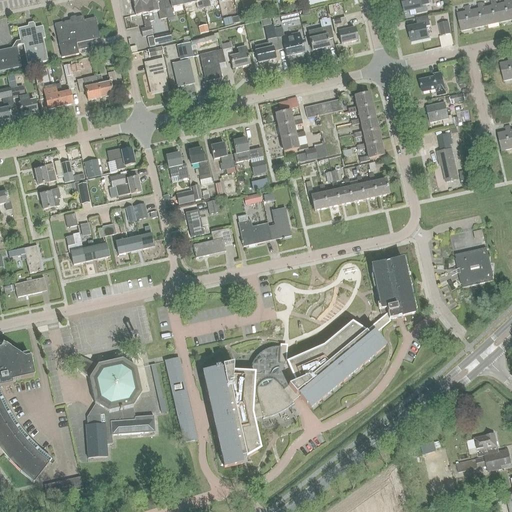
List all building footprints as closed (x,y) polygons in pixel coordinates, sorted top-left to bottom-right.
[(153,35),(150,22),(149,22),(144,0),(131,0),(136,17),(142,15),(145,29),(141,30),(143,38),(153,35)] [(144,0),(149,22),(150,22),(154,21),(152,15),(158,13),(160,20),(167,19),(162,0),(144,0)] [(162,0),(167,19),(173,17),(171,8),(183,6),(181,0),(162,0)] [(203,9),(210,7),(209,1),(214,0),(201,0),(202,3),(203,9)] [(427,12),(425,5),(429,4),(428,0),(401,0),(404,12),(417,10),(418,14),(427,12)] [(511,20),(511,14),(509,3),(508,0),(503,0),(504,4),(496,6),(500,23),(511,20)] [(500,23),(496,6),(495,1),(490,2),(491,7),(483,9),(487,26),(500,23)] [(487,26),(483,9),(482,4),(477,5),(478,10),(470,12),(474,29),(487,26)] [(474,29),(470,12),(469,7),(464,8),(465,13),(457,15),(461,32),(474,29)] [(280,17),(282,25),(300,21),(298,13),(280,17)] [(426,28),(430,27),(427,17),(416,19),(417,25),(407,27),(411,42),(428,39),(426,28)] [(54,25),(59,45),(62,58),(78,54),(77,51),(90,48),(89,41),(100,39),(95,19),(77,23),(75,22),(72,22),(70,22),(54,25)] [(341,45),(357,41),(355,30),(348,31),(345,19),(333,21),(336,35),(339,34),(341,45)] [(441,35),(451,33),(449,21),(439,23),(441,35)] [(265,28),(267,40),(268,44),(254,47),(256,52),(255,52),(258,63),(275,59),(273,52),(279,50),(274,29),(274,30),(273,26),(265,28)] [(328,40),(333,38),(331,26),(308,31),(312,51),(330,47),(328,40)] [(18,46),(21,45),(23,45),(28,66),(48,61),(43,39),(45,38),(43,27),(29,30),(28,27),(17,29),(20,41),(16,42),(12,49),(0,51),(0,71),(21,67),(17,48),(18,46)] [(285,36),(284,37),(282,28),(274,29),(279,50),(285,49),(286,57),(303,53),(301,42),(299,33),(285,36)] [(189,44),(193,57),(197,56),(195,49),(200,48),(199,47),(215,43),(214,40),(219,38),(218,33),(203,37),(204,38),(190,42),(190,43),(189,44)] [(193,57),(189,44),(182,46),(186,59),(193,57)] [(161,47),(147,50),(149,58),(163,55),(161,47)] [(222,50),(225,63),(230,61),(232,69),(249,65),(245,47),(237,49),(239,56),(233,57),(231,48),(222,50)] [(222,50),(199,56),(201,63),(203,74),(205,82),(221,78),(218,64),(225,63),(222,50)] [(115,54),(109,56),(112,66),(118,64),(115,54)] [(511,80),(511,56),(511,57),(507,58),(508,63),(499,64),(503,82),(511,80)] [(147,71),(146,72),(152,94),(166,91),(162,71),(165,70),(163,60),(145,64),(147,71)] [(72,73),(81,71),(79,64),(77,65),(76,61),(70,63),(71,66),(70,66),(72,73)] [(179,87),(194,84),(188,61),(172,64),(175,75),(176,75),(179,87)] [(63,67),(69,91),(75,89),(69,66),(63,67)] [(98,86),(101,99),(113,96),(111,86),(117,85),(114,72),(108,74),(110,83),(103,84),(101,75),(96,77),(98,86)] [(440,74),(434,75),(430,76),(429,77),(428,77),(428,78),(428,79),(428,80),(420,82),(422,93),(435,91),(436,97),(445,95),(440,74)] [(101,99),(98,86),(85,88),(83,80),(77,81),(80,93),(86,92),(88,102),(101,99)] [(45,100),(47,111),(60,108),(57,95),(55,86),(55,85),(44,88),(43,84),(36,85),(40,101),(45,100)] [(70,92),(62,94),(60,85),(55,86),(57,95),(60,108),(73,105),(70,92)] [(27,97),(24,98),(22,87),(10,90),(12,100),(19,98),(20,104),(18,105),(21,117),(37,113),(34,101),(29,102),(27,97)] [(0,100),(2,100),(4,109),(0,110),(0,121),(11,119),(9,109),(13,108),(9,89),(0,91),(0,100)] [(349,114),(358,112),(357,110),(373,106),(370,94),(354,97),(357,108),(348,110),(349,114)] [(449,97),(451,105),(465,102),(463,94),(449,97)] [(452,123),(451,116),(447,117),(444,104),(427,108),(430,124),(442,121),(444,129),(459,126),(458,121),(452,123)] [(357,110),(358,112),(359,120),(351,122),(352,126),(360,124),(360,122),(375,119),(373,106),(357,110)] [(278,128),(293,125),(293,127),(302,125),(300,116),(291,118),(290,112),(275,115),(278,128)] [(458,122),(470,121),(469,112),(458,113),(458,122)] [(378,131),(375,119),(360,122),(360,124),(362,132),(354,134),(355,139),(363,137),(363,134),(378,131)] [(296,137),(296,139),(305,137),(304,133),(295,135),(293,127),(293,125),(278,128),(281,140),(296,137)] [(511,149),(511,136),(511,131),(510,127),(505,128),(506,133),(497,134),(501,152),(511,149)] [(366,147),(381,143),(378,131),(363,134),(363,137),(365,145),(356,147),(357,151),(366,149),(366,147)] [(453,145),(450,134),(437,137),(440,152),(436,153),(439,167),(442,166),(445,183),(457,180),(451,150),(450,150),(449,146),(453,145)] [(298,147),(296,139),(296,137),(281,140),(283,153),(298,149),(298,152),(308,149),(307,145),(298,147)] [(260,149),(250,152),(250,151),(248,151),(245,139),(233,142),(236,155),(233,155),(235,164),(262,158),(260,149)] [(384,156),(381,143),(366,147),(366,149),(368,157),(359,159),(360,164),(369,162),(369,159),(384,156)] [(220,159),(221,164),(220,165),(221,172),(223,171),(224,176),(235,174),(231,155),(226,157),(223,144),(211,147),(213,160),(220,159)] [(324,144),(322,145),(314,147),(315,149),(305,151),(306,154),(295,156),(297,164),(327,157),(324,144)] [(206,163),(207,162),(205,155),(202,156),(201,149),(188,152),(191,165),(199,164),(200,169),(197,170),(200,187),(211,185),(206,163)] [(109,163),(113,163),(115,162),(117,171),(124,170),(124,167),(135,164),(132,150),(122,152),(121,150),(107,153),(109,163)] [(185,165),(181,166),(178,154),(166,157),(168,169),(170,178),(178,177),(179,182),(189,180),(185,165)] [(97,160),(84,164),(87,180),(101,176),(97,160)] [(250,163),(253,177),(266,174),(263,160),(250,163)] [(72,174),(75,173),(73,165),(70,165),(69,162),(60,165),(64,184),(74,182),(72,174)] [(56,182),(53,171),(52,165),(44,167),(44,169),(34,172),(37,186),(48,184),(48,183),(56,182)] [(459,173),(462,187),(468,186),(465,172),(459,173)] [(327,184),(334,183),(331,173),(325,174),(327,184)] [(368,175),(370,184),(373,184),(376,199),(389,196),(385,181),(375,183),(373,174),(368,175)] [(127,175),(110,179),(112,189),(116,188),(118,197),(130,195),(141,193),(138,178),(128,180),(127,175)] [(373,184),(370,184),(362,186),(360,177),(356,178),(358,187),(360,186),(363,201),(376,199),(373,184)] [(214,182),(217,196),(222,195),(219,180),(214,182)] [(266,180),(251,184),(253,192),(268,189),(266,180)] [(343,181),(345,190),(348,189),(351,204),(363,201),(360,186),(358,187),(350,189),(348,180),(343,181)] [(82,205),(90,203),(85,182),(73,185),(76,196),(79,195),(82,205)] [(348,189),(345,190),(338,191),(336,183),(331,183),(333,192),(335,192),(339,207),(351,204),(348,189)] [(319,186),(320,195),(323,195),(326,209),(339,207),(335,192),(333,192),(325,194),(323,185),(319,186)] [(201,200),(198,186),(192,187),(195,202),(201,200)] [(323,195),(320,195),(313,197),(310,188),(306,189),(308,198),(311,197),(314,212),(326,209),(323,195)] [(49,191),(50,194),(40,196),(43,210),(59,207),(58,200),(60,199),(58,189),(49,191)] [(194,203),(191,191),(176,195),(178,206),(194,203)] [(6,193),(0,194),(0,205),(4,204),(6,211),(11,210),(10,203),(8,203),(6,193)] [(263,196),(265,204),(275,202),(273,194),(263,196)] [(259,195),(246,198),(247,206),(258,203),(260,213),(264,212),(264,209),(262,200),(261,200),(259,195)] [(207,203),(209,216),(219,214),(217,201),(207,203)] [(147,219),(144,205),(133,207),(136,221),(147,219)] [(274,226),(268,228),(271,241),(291,237),(285,209),(271,212),(274,226)] [(190,238),(208,234),(207,226),(208,226),(206,218),(200,219),(198,211),(185,214),(190,238)] [(77,226),(74,215),(65,217),(67,229),(77,226)] [(267,225),(252,228),(250,221),(247,222),(246,216),(238,218),(239,224),(237,224),(242,248),(271,241),(268,228),(267,225)] [(111,236),(108,226),(102,228),(102,229),(97,230),(99,239),(109,237),(109,236),(111,236)] [(142,251),(154,248),(151,235),(149,227),(144,228),(145,237),(139,238),(142,251)] [(225,252),(224,247),(231,245),(229,234),(228,229),(211,233),(212,241),(192,246),(195,259),(225,252)] [(7,235),(9,244),(19,242),(17,233),(7,235)] [(67,247),(68,254),(70,253),(73,266),(85,263),(83,251),(82,251),(79,234),(72,236),(75,246),(67,247)] [(142,251),(139,238),(128,241),(130,253),(142,251)] [(130,253),(128,241),(116,243),(119,256),(130,253)] [(94,248),(97,261),(109,258),(106,245),(94,248)] [(37,247),(24,249),(8,253),(9,259),(21,256),(22,261),(26,260),(29,274),(42,271),(37,247)] [(83,251),(85,263),(97,261),(94,248),(83,251)] [(455,261),(460,286),(461,285),(462,289),(493,282),(492,279),(493,278),(488,253),(487,253),(486,250),(455,257),(456,260),(455,261)] [(402,260),(371,267),(381,310),(386,309),(387,314),(389,320),(392,319),(414,315),(402,260)] [(26,280),(27,283),(14,286),(17,299),(47,293),(44,279),(32,282),(31,279),(26,280)] [(374,336),(389,323),(389,320),(387,314),(364,333),(351,325),(317,353),(317,354),(291,365),(285,365),(286,351),(280,351),(280,348),(274,348),(267,350),(262,353),(257,357),(253,362),(250,368),(249,375),(233,374),(233,365),(222,368),(222,370),(219,371),(219,368),(214,369),(214,372),(203,375),(213,421),(224,469),(241,465),(239,460),(245,458),(246,458),(260,450),(253,420),(262,418),(262,420),(274,416),(284,411),(294,405),(290,400),(295,396),(297,395),(310,410),(384,348),(374,336)] [(30,357),(24,359),(2,345),(0,348),(0,450),(6,458),(19,472),(33,484),(48,464),(51,466),(54,462),(42,452),(31,442),(21,430),(12,417),(5,403),(0,391),(0,388),(12,386),(12,382),(34,377),(30,357)] [(94,404),(95,404),(87,418),(87,426),(85,426),(88,459),(107,458),(106,445),(112,445),(111,436),(154,433),(153,417),(135,419),(133,407),(141,394),(136,369),(122,361),(97,366),(81,359),(75,368),(89,380),(94,404)] [(184,444),(196,441),(177,360),(166,363),(184,444)] [(494,435),(474,439),(478,458),(484,456),(484,458),(456,465),(458,473),(486,466),(487,472),(499,470),(511,467),(508,450),(498,452),(494,435)] [(420,447),(423,455),(437,451),(434,443),(420,447)] [(46,498),(83,490),(80,478),(43,486),(46,498)]
